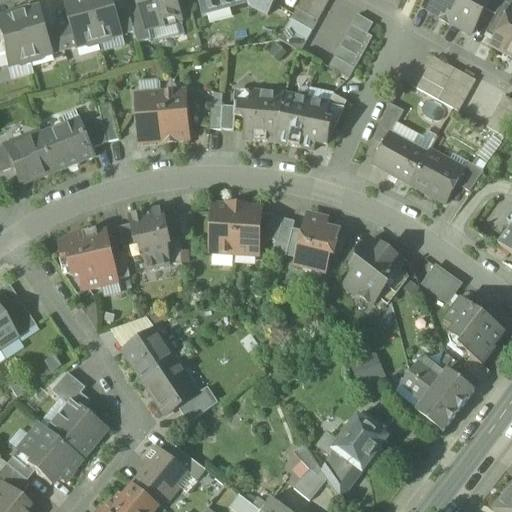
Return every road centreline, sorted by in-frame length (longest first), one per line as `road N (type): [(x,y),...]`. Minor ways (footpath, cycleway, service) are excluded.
road 1 (residential): [(337,191),(225,176),(114,186),(18,237)]
road 2 (residential): [(18,237),(131,413),(135,441),(75,511)]
road 3 (residential): [(511,299),(337,191)]
road 4 (residential): [(337,191),(401,30)]
road 5 (secondary): [(427,511),(511,398)]
